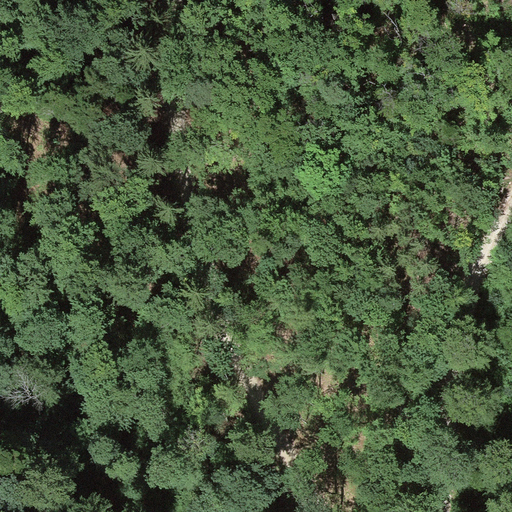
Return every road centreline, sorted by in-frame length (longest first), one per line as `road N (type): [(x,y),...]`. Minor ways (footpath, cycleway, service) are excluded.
road 1 (track): [(310,511),(219,315),(184,186),(173,37),(179,0)]
road 2 (track): [(433,511),(466,303),(511,204)]
